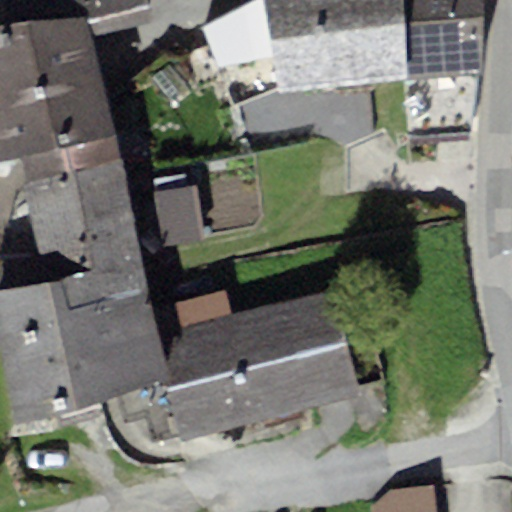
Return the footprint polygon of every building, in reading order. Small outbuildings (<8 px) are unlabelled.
[(146,0),(3,0),(9,27),(83,19),(148,5),(146,0)] [(409,80),(405,0),(263,0),(281,97),(409,80)] [(484,0),(405,0),(409,80),(411,139),(469,137),(475,78),(483,80),(484,0)] [(0,28),(0,163),(18,159),(115,138),(83,19),(9,27),(0,28)] [(25,186),(48,285),(144,262),(121,163),(115,138),(18,159),(25,186)] [(205,241),(195,186),(154,194),(164,248),(205,241)] [(144,262),(48,285),(78,412),(169,382),(160,335),(155,309),(144,262)] [(78,412),(48,285),(0,293),(0,335),(19,426),(78,412)] [(155,309),(160,335),(232,317),(226,291),(155,309)] [(232,317),(160,335),(169,382),(183,438),(362,394),(336,291),(232,317)] [(392,489),(371,508),(371,511),(436,511),(433,486),(392,489)]
